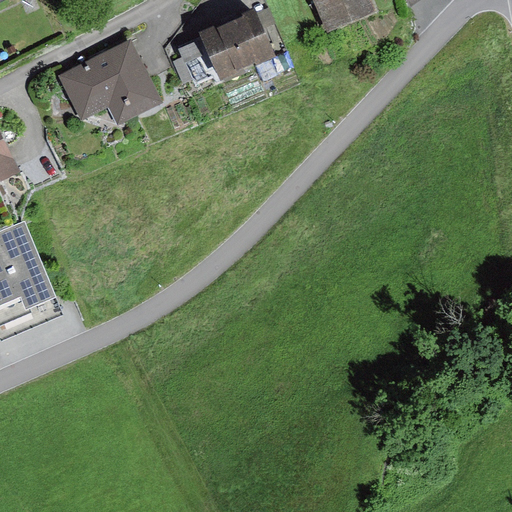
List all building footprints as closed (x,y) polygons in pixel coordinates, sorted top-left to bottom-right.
[(372,0),(317,0),(328,27),(376,8),(372,0)] [(208,37),(184,48),(198,81),(220,72),(223,72),(276,50),(256,5),(204,27),(208,37)] [(131,38),(58,74),(81,119),(110,105),(118,122),(162,100),(131,38)] [(0,178),(22,167),(0,123),(0,178)] [(24,220),(0,230),(0,332),(3,339),(63,313),(24,220)]
